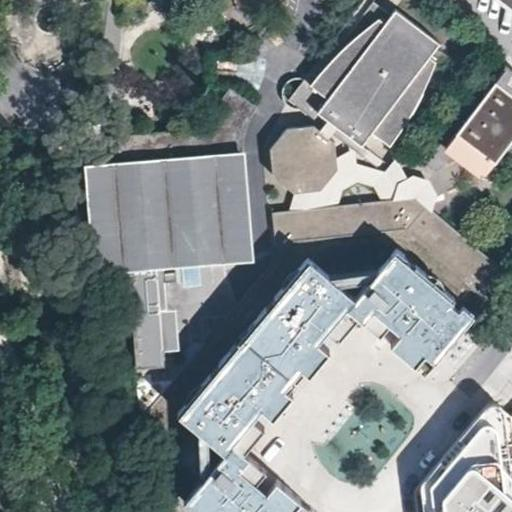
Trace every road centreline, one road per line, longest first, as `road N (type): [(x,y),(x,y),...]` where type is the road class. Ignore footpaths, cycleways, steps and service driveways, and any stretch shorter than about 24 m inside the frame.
road 1 (unknown): [(449,396),(383,354),(352,363),(330,381),(296,440),(304,458),(354,504)]
road 2 (residential): [(511,317),(348,511)]
